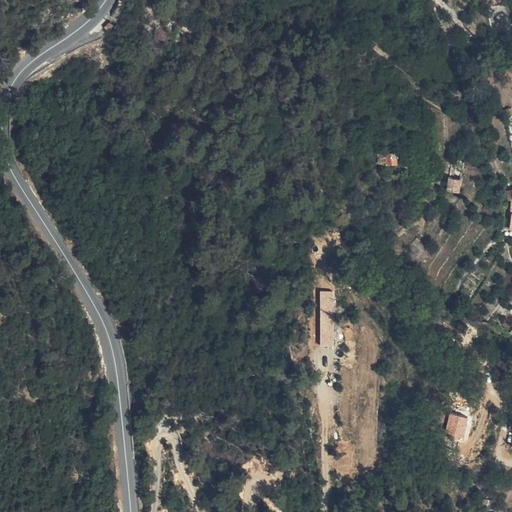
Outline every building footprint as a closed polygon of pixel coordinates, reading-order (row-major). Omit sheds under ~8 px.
[(121,24),(126,18),(121,14),(116,20),(121,24)] [(396,158),(378,156),(377,164),(395,166),(396,158)] [(454,166),(467,168),(468,159),(455,158),(454,166)] [(453,174),(466,176),(467,168),(454,166),(453,174)] [(464,189),(466,179),(466,176),(453,174),(451,187),(464,189)] [(330,301),(329,301),(328,328),(337,328),(338,302),(337,302),(337,297),(336,297),(336,296),(331,296),(330,296),(330,301)] [(455,315),(454,312),(446,309),(445,311),(434,316),(446,344),(456,339),(448,319),(455,315)] [(449,350),(459,346),(456,339),(446,344),(449,350)] [(488,386),(485,377),(477,380),(481,389),(488,386)] [(445,433),(463,438),(468,418),(449,413),(445,433)]
